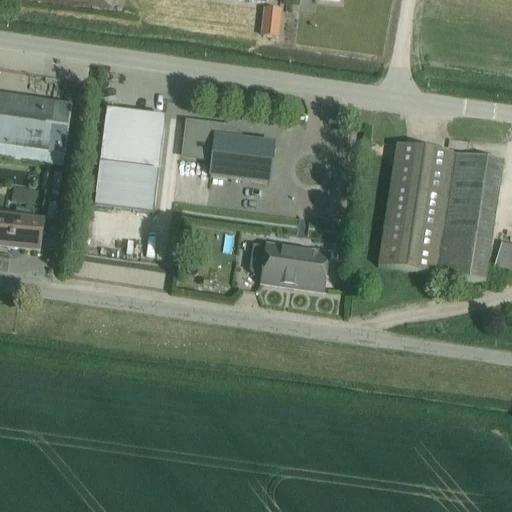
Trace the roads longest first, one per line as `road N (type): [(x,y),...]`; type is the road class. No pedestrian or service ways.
road 1 (tertiary): [(511,360),(0,286)]
road 2 (tertiary): [(511,112),(0,41)]
